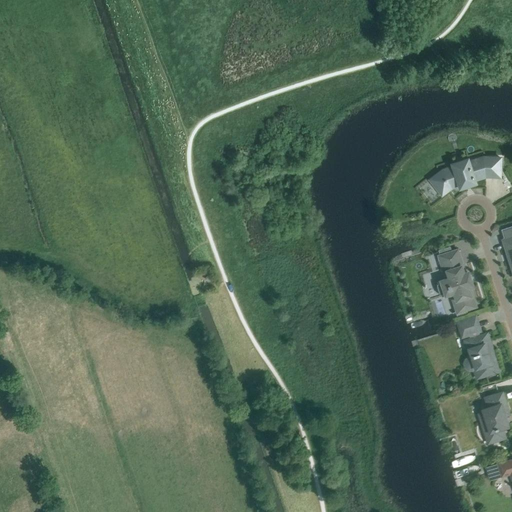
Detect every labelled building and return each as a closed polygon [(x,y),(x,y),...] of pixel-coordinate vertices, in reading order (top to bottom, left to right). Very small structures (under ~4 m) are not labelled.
[(499,176),(500,157),(486,157),(486,159),(469,164),(467,159),(452,164),(454,169),(443,173),(441,171),(430,179),(442,194),(451,187),(459,185),(460,187),(475,182),(474,180),(485,176),(499,176)] [(505,239),(503,240),(511,268),(511,226),(502,229),(505,239)] [(450,246),(438,250),(440,256),(452,252),(450,246)] [(437,283),(436,284),(436,286),(437,288),(438,291),(438,293),(440,295),(441,294),(442,297),(450,294),(449,293),(451,292),(457,311),(452,312),(452,313),(456,312),(466,309),(472,307),(471,306),(469,301),(472,300),(472,301),(473,301),(468,287),(471,286),(467,272),(464,273),(457,251),(460,250),(452,252),(440,256),(439,257),(440,257),(445,272),(446,272),(449,278),(445,280),(445,279),(437,281),(437,283)] [(479,315),(453,323),(453,324),(458,322),(462,335),(462,336),(468,334),(470,339),(468,339),(470,348),(467,349),(470,357),(469,358),(466,360),(465,363),(466,366),(469,368),(472,369),(477,367),(480,376),(478,376),(478,377),(491,373),(492,374),(499,372),(500,376),(501,376),(491,346),(489,347),(485,334),(479,336),(478,331),(479,330),(475,317),(479,315)] [(503,415),(508,413),(501,393),(499,394),(498,391),(485,395),(489,407),(483,409),(486,420),(482,421),(483,426),(483,428),(483,430),(483,432),(484,434),(485,436),(487,437),(488,442),(504,437),(501,427),(507,425),(503,415)] [(511,459),(498,464),(500,472),(509,469),(511,478),(511,459)]
